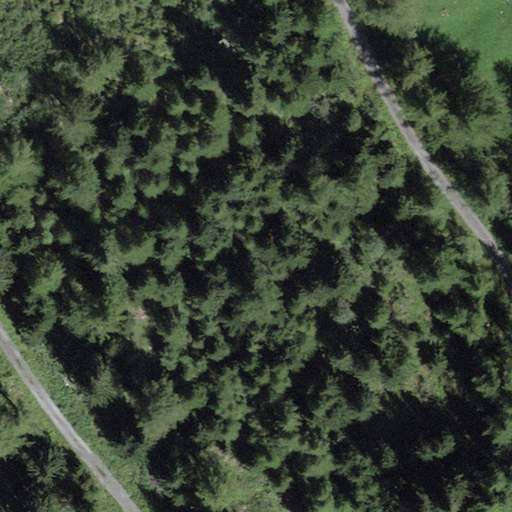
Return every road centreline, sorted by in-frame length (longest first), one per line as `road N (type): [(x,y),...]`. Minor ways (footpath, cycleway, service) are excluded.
road 1 (track): [(330,0),(385,110),(485,235),(511,287)]
road 2 (track): [(133,511),(0,344)]
